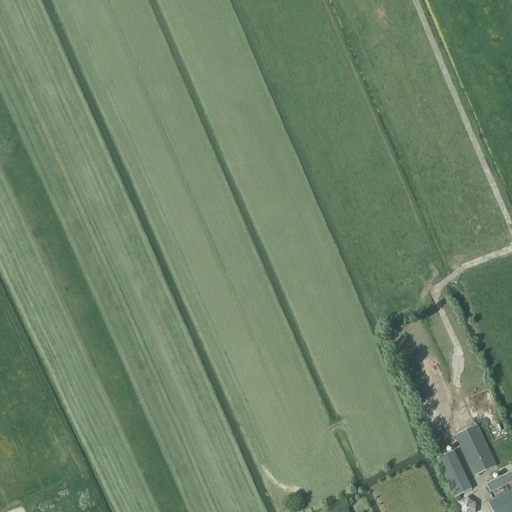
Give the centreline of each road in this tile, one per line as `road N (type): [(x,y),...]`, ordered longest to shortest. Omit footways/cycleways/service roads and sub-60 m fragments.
road 1 (track): [(471,479),(443,414),(458,354),(433,294),(462,267),(511,248)]
road 2 (track): [(511,229),(415,0)]
